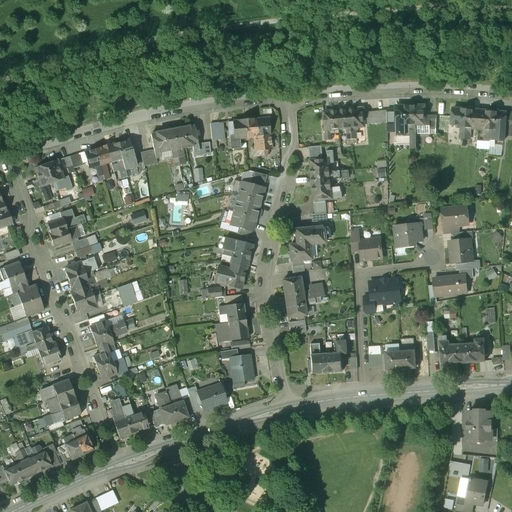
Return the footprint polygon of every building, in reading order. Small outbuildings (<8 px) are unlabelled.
[(410,106),(395,106),(395,112),(396,124),(396,126),(410,125),(410,106)] [(424,116),(424,106),(410,106),(410,125),(415,125),(424,125),(424,116)] [(467,110),(453,108),(451,124),(458,125),(458,128),(460,128),(465,128),(467,110)] [(363,109),(349,110),(351,128),(356,128),(364,127),(363,109)] [(349,110),(337,111),(338,129),(346,128),(351,128),(349,110)] [(387,112),(387,110),(367,112),(368,124),(387,122),(387,112)] [(479,111),(467,110),(465,128),(470,129),(478,129),(479,111)] [(337,111),(323,112),(325,130),(330,130),(338,129),(337,111)] [(491,112),(479,111),(478,129),(484,130),(490,130),(491,112)] [(395,112),(387,112),(387,122),(387,124),(396,124),(395,112)] [(506,113),(491,112),(490,130),(495,131),(497,131),(498,128),(505,129),(506,113)] [(424,116),(424,125),(415,125),(415,134),(430,134),(430,130),(430,116),(424,116)] [(263,119),(256,119),(256,118),(256,119),(257,137),(254,137),(254,139),(262,139),(262,136),(270,135),(268,123),(269,123),(269,120),(267,117),(264,118),(263,119)] [(256,119),(244,120),(246,137),(254,137),(257,137),(256,119)] [(244,120),(237,120),(237,121),(233,121),(234,136),(234,139),(239,138),(246,137),(244,120)] [(220,123),(210,124),(212,142),(222,141),(220,123)] [(410,125),(396,126),(396,137),(410,137),(410,125)] [(189,127),(182,128),(185,147),(192,146),(198,145),(198,144),(194,126),(189,127)] [(182,128),(172,130),(176,149),(182,148),(185,147),(182,128)] [(172,130),(163,131),(167,151),(170,150),(176,149),(172,130)] [(162,132),(156,133),(151,134),(154,150),(155,154),(160,153),(167,151),(163,131),(162,132)] [(270,135),(262,136),(262,139),(254,139),(255,147),(255,151),(260,151),(267,150),(271,150),(270,135)] [(239,138),(234,139),(234,136),(230,136),(230,141),(231,149),(240,148),(239,138)] [(129,140),(118,143),(122,159),(133,156),(129,140)] [(209,142),(198,144),(198,145),(199,150),(193,151),(194,156),(200,155),(210,154),(209,142)] [(118,143),(112,145),(111,144),(107,146),(111,162),(117,161),(122,159),(118,143)] [(107,146),(102,147),(102,148),(96,149),(100,165),(105,164),(111,162),(107,146)] [(321,146),(309,147),(310,161),(320,160),(322,157),(321,146)] [(96,149),(84,152),(89,168),(95,166),(100,165),(96,149)] [(154,150),(142,153),(144,166),(157,163),(156,159),(155,154),(154,150)] [(144,166),(142,153),(135,154),(140,172),(145,171),(144,166)] [(80,154),(70,157),(74,167),(74,169),(84,166),(80,154)] [(133,156),(122,159),(125,169),(136,166),(133,156)] [(70,157),(64,159),(67,169),(74,167),(70,157)] [(180,167),(178,157),(171,159),(173,168),(180,167)] [(320,160),(310,161),(311,174),(329,173),(329,172),(330,172),(329,164),(328,159),(327,159),(320,160)] [(57,161),(46,165),(52,183),(58,181),(63,179),(57,161)] [(46,165),(41,166),(40,166),(37,167),(35,170),(36,173),(37,174),(40,183),(39,183),(40,186),(41,186),(46,184),(52,183),(46,165)] [(136,166),(125,169),(127,178),(138,175),(136,166)] [(203,167),(195,168),(196,181),(205,180),(203,167)] [(387,167),(374,168),(375,175),(387,174),(387,167)] [(267,175),(253,172),(252,178),(265,181),(267,175)] [(329,173),(311,174),(312,187),(330,185),(330,177),(329,173)] [(68,177),(63,179),(58,181),(60,190),(65,188),(66,191),(73,189),(68,177)] [(265,181),(252,178),(250,184),(264,188),(265,181)] [(250,184),(242,182),(239,196),(261,202),(264,188),(250,184)] [(46,184),(41,186),(44,195),(49,193),(46,184)] [(330,185),(312,187),(314,200),(332,199),(331,193),(330,185)] [(84,190),(85,196),(95,194),(94,188),(84,190)] [(73,191),(67,193),(71,204),(77,201),(73,191)] [(239,196),(238,196),(233,211),(234,211),(257,217),(259,218),(261,211),(258,211),(261,202),(239,196)] [(325,202),(314,204),(315,215),(326,214),(325,202)] [(53,204),(43,207),(45,212),(55,209),(53,204)] [(467,207),(442,209),(443,219),(444,219),(445,226),(459,225),(458,222),(468,221),(467,207)] [(72,209),(61,213),(63,219),(64,219),(67,230),(72,228),(72,229),(86,223),(84,218),(84,215),(75,218),(72,209)] [(133,218),(134,223),(147,221),(145,209),(127,212),(128,219),(133,218)] [(257,217),(234,211),(231,225),(239,227),(252,231),(253,231),(257,217)] [(7,213),(0,214),(0,227),(12,223),(8,212),(7,213)] [(60,212),(46,217),(47,218),(45,218),(47,225),(53,223),(52,222),(56,221),(63,219),(61,213),(60,212)] [(326,214),(315,215),(311,215),(313,225),(327,223),(326,214)] [(56,221),(52,222),(53,223),(47,225),(49,230),(51,236),(67,230),(64,219),(63,219),(56,221)] [(420,224),(394,227),(396,246),(405,245),(415,244),(415,242),(422,241),(421,231),(420,224)] [(459,225),(445,226),(446,234),(453,234),(460,233),(459,225)] [(252,231),(239,227),(237,233),(251,237),(252,231)] [(323,227),(315,228),(317,243),(317,244),(324,243),(323,227)] [(75,239),(72,229),(72,228),(67,230),(70,240),(75,239)] [(315,228),(295,230),(296,245),(309,244),(317,243),(315,228)] [(51,236),(50,236),(54,247),(71,241),(70,240),(67,230),(51,236)] [(496,230),(489,237),(495,243),(501,236),(496,230)] [(94,232),(75,239),(70,240),(71,241),(74,251),(84,248),(89,246),(98,243),(94,232)] [(460,233),(453,234),(454,242),(469,240),(472,240),(472,232),(460,233)] [(359,235),(351,236),(352,253),(355,252),(360,252),(359,242),(360,242),(359,235)] [(237,241),(225,237),(222,249),(224,249),(234,252),(237,241)] [(360,242),(359,242),(360,252),(361,261),(381,259),(381,252),(382,252),(380,240),(360,242)] [(454,242),(449,242),(452,264),(472,261),(469,240),(454,242)] [(253,245),(237,241),(234,252),(250,256),(253,245)] [(309,244),(296,245),(289,245),(291,261),(302,260),(311,259),(310,250),(309,244)] [(405,245),(396,246),(397,255),(406,254),(405,245)] [(84,248),(74,251),(77,258),(87,255),(84,248)] [(234,252),(224,249),(222,254),(232,257),(234,252)] [(17,250),(5,254),(8,260),(19,256),(17,250)] [(250,256),(234,252),(232,257),(231,263),(247,267),(250,256)] [(117,253),(100,259),(102,265),(119,259),(117,253)] [(19,263),(3,269),(7,279),(22,274),(19,263)] [(81,263),(65,268),(66,272),(66,273),(68,280),(85,274),(83,268),(81,263)] [(247,267),(231,263),(229,268),(228,273),(244,278),(247,267)] [(468,269),(459,270),(460,277),(465,276),(465,279),(473,278),(472,269),(468,269)] [(218,270),(216,274),(216,275),(214,281),(241,289),(244,278),(228,273),(218,270)] [(22,274),(7,279),(7,280),(11,290),(15,289),(17,293),(24,290),(23,288),(27,287),(22,274)] [(85,274),(68,280),(71,288),(72,287),(73,291),(89,286),(87,278),(85,274)] [(460,277),(433,280),(434,286),(435,297),(436,297),(445,296),(445,295),(455,294),(466,292),(465,279),(465,276),(460,277)] [(300,278),(282,281),(285,303),(303,300),(303,296),(300,278)] [(107,279),(99,281),(101,288),(108,287),(107,279)] [(186,280),(179,280),(181,295),(187,294),(186,280)] [(398,280),(369,283),(371,299),(371,306),(372,306),(401,303),(398,280)] [(130,284),(119,288),(126,306),(137,302),(130,284)] [(97,289),(93,290),(91,285),(89,286),(93,297),(99,295),(97,289)] [(322,285),(309,287),(310,292),(305,293),(306,295),(303,296),(303,300),(313,298),(319,297),(324,297),(322,285)] [(34,286),(28,288),(27,287),(23,288),(24,290),(17,293),(21,304),(39,298),(34,286)] [(89,286),(73,291),(70,292),(74,304),(93,297),(89,286)] [(434,286),(428,286),(430,304),(437,303),(436,297),(435,297),(434,286)] [(218,288),(202,290),(203,299),(224,297),(225,297),(224,290),(218,291),(218,288)] [(225,297),(224,297),(225,303),(243,301),(242,295),(225,297)] [(93,297),(74,304),(76,311),(80,310),(81,314),(97,309),(93,297)] [(39,298),(21,304),(25,317),(43,310),(39,298)] [(371,299),(363,300),(364,312),(367,315),(373,314),(372,306),(371,306),(371,299)] [(303,300),(285,303),(288,318),(297,317),(298,319),(303,318),(303,316),(306,315),(304,303),(303,300)] [(243,303),(226,306),(228,314),(229,323),(245,320),(243,303)] [(226,306),(219,307),(220,315),(228,314),(226,306)] [(102,315),(87,320),(90,327),(104,322),(102,315)] [(0,326),(0,334),(3,334),(29,325),(26,317),(0,326)] [(245,320),(229,323),(231,339),(248,337),(245,320)] [(90,327),(94,338),(109,333),(110,332),(108,327),(105,321),(104,322),(90,327)] [(229,323),(217,325),(219,341),(231,339),(229,323)] [(118,324),(108,327),(110,332),(120,329),(118,324)] [(29,325),(3,334),(5,342),(14,338),(16,336),(31,330),(29,325)] [(32,333),(31,333),(35,344),(50,338),(46,327),(32,333)] [(110,332),(109,333),(111,338),(122,334),(120,329),(110,332)] [(31,330),(16,336),(14,338),(17,345),(19,345),(21,349),(25,347),(35,344),(31,333),(32,333),(31,330)] [(433,332),(426,333),(426,336),(427,351),(435,351),(433,332)] [(109,333),(94,338),(98,349),(106,346),(107,346),(112,344),(113,344),(111,338),(109,333)] [(426,336),(419,336),(419,340),(420,351),(427,351),(426,336)] [(50,338),(35,344),(37,348),(39,354),(56,348),(54,342),(52,343),(50,338)] [(477,339),(475,340),(475,344),(462,345),(463,363),(485,362),(484,355),(487,354),(487,349),(484,349),(483,339),(482,339),(477,339)] [(248,340),(237,342),(238,349),(249,347),(248,340)] [(346,341),(335,342),(336,349),(331,354),(341,354),(347,354),(346,341)] [(462,345),(449,345),(449,341),(446,341),(441,342),(440,342),(441,352),(438,352),(438,358),(441,357),(441,364),(463,363),(462,345)] [(35,344),(25,347),(27,352),(37,348),(35,344)] [(116,356),(112,344),(107,346),(111,358),(116,356)] [(318,344),(309,345),(310,356),(319,355),(318,344)] [(385,355),(385,353),(384,346),(384,345),(368,346),(368,356),(380,356),(385,355)] [(400,345),(384,346),(385,353),(400,352),(400,345)] [(106,346),(98,349),(100,355),(93,357),(97,368),(112,362),(111,358),(107,346),(106,346)] [(509,346),(502,347),(503,360),(510,360),(509,346)] [(56,348),(39,354),(43,366),(61,360),(56,348)] [(409,351),(400,352),(401,369),(415,368),(415,365),(418,364),(418,359),(415,359),(414,352),(414,351),(413,351),(409,351)] [(400,352),(385,353),(385,355),(380,356),(381,368),(383,368),(383,370),(401,369),(400,352)] [(331,354),(325,355),(327,372),(342,371),(341,354),(331,354)] [(250,355),(232,357),(236,382),(249,380),(253,379),(250,355)] [(319,355),(310,356),(310,360),(306,360),(307,374),(327,372),(325,355),(319,355)] [(381,368),(380,356),(368,356),(369,369),(381,368)] [(121,359),(112,362),(116,372),(126,368),(126,366),(123,358),(121,359)] [(112,362),(97,368),(101,379),(116,373),(116,372),(112,362)] [(135,368),(119,374),(121,379),(137,373),(135,368)] [(68,380),(39,390),(43,402),(46,401),(56,397),(72,392),(68,380)] [(250,389),(249,380),(236,382),(226,383),(229,392),(250,389)] [(220,386),(198,393),(197,391),(196,391),(202,409),(203,411),(227,403),(221,383),(219,383),(220,386)] [(176,385),(165,390),(166,392),(170,406),(182,402),(180,398),(176,385)] [(196,391),(195,386),(187,389),(189,397),(194,412),(202,409),(196,391)] [(72,392),(56,397),(60,408),(76,403),(72,392)] [(166,392),(155,396),(160,410),(170,406),(166,392)] [(56,397),(46,401),(50,415),(56,413),(61,411),(60,408),(56,397)] [(189,397),(183,399),(188,414),(194,412),(189,397)] [(6,399),(0,401),(0,403),(5,416),(12,413),(6,399)] [(110,402),(115,417),(124,414),(119,400),(110,402)] [(182,402),(170,406),(176,421),(187,417),(182,402)] [(76,403),(60,408),(61,411),(64,419),(80,414),(76,403)] [(170,406),(160,410),(161,414),(165,425),(176,421),(170,406)] [(160,410),(150,413),(151,418),(161,414),(160,410)] [(482,410),(477,410),(475,412),(475,413),(468,412),(467,437),(473,437),(473,440),(474,440),(474,441),(477,443),(481,443),(484,441),(484,440),(491,440),(491,429),(492,413),(484,413),(484,412),(482,410)] [(61,411),(56,413),(59,421),(64,419),(61,411)] [(56,413),(50,415),(48,416),(51,424),(59,421),(56,413)] [(141,413),(136,415),(141,430),(146,428),(141,413)] [(161,414),(151,418),(155,428),(165,425),(161,414)] [(125,418),(125,419),(130,434),(141,430),(136,415),(125,418)] [(125,419),(114,422),(120,438),(130,434),(125,419)] [(81,420),(68,425),(71,432),(84,426),(81,420)] [(83,430),(73,435),(75,440),(86,435),(83,430)] [(75,440),(73,435),(62,440),(64,445),(75,440)] [(86,435),(75,440),(82,454),(92,449),(86,435)] [(75,440),(64,445),(71,459),(82,454),(75,440)] [(41,452),(33,456),(41,470),(50,466),(52,468),(61,464),(52,445),(42,449),(43,451),(41,452)] [(64,445),(56,449),(63,463),(71,459),(64,445)] [(14,453),(19,450),(16,446),(6,451),(9,455),(14,453)] [(35,446),(32,448),(31,449),(30,450),(33,456),(41,452),(40,451),(40,450),(39,448),(38,447),(37,447),(35,446)] [(28,458),(23,448),(19,450),(24,461),(28,458)] [(24,461),(19,450),(14,453),(19,463),(24,461)] [(28,458),(24,461),(31,475),(41,470),(33,456),(28,458)] [(480,465),(489,467),(491,458),(482,456),(480,465)] [(19,463),(14,465),(21,480),(31,475),(24,461),(19,463)] [(21,480),(14,465),(3,470),(8,481),(10,485),(21,480)] [(487,483),(470,479),(467,499),(466,502),(473,503),(473,504),(483,505),(487,483)] [(248,484),(248,501),(269,502),(269,484),(248,484)] [(111,491),(95,498),(96,501),(100,511),(117,503),(111,491)] [(467,499),(458,497),(455,511),(456,511),(459,511),(471,511),(473,504),(473,503),(466,502),(467,499)] [(511,498),(503,497),(501,504),(511,506),(511,498)] [(96,501),(87,505),(90,511),(100,511),(96,501)] [(86,503),(70,511),(90,511),(87,505),(86,503)]
